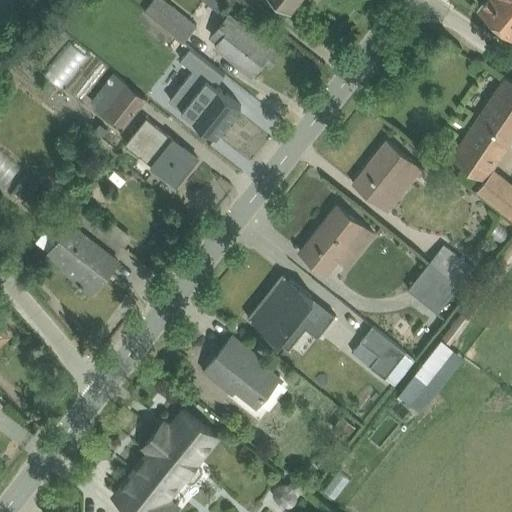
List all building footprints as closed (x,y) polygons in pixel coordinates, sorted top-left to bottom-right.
[(154,0),(139,0),(132,8),(170,41),(184,26),(154,0)] [(184,0),(183,2),(202,16),(214,0),(184,0)] [(279,0),(295,11),(302,0),(279,0)] [(511,0),(488,0),(511,18),(511,0)] [(256,74),(278,47),(232,9),(209,37),(256,74)] [(42,74),(73,101),(88,84),(57,56),(42,74)] [(93,94),(121,118),(144,90),(116,66),(93,94)] [(456,153),(491,175),(511,142),(511,78),(507,75),(456,153)] [(126,144),(176,183),(199,154),(149,115),(126,144)] [(353,182),(390,210),(425,165),(388,136),(353,182)] [(0,180),(9,169),(0,161),(0,180)] [(10,174),(2,194),(18,200),(25,180),(10,174)] [(378,231),(340,200),(302,247),(331,270),(341,257),(350,265),(378,231)] [(95,293),(125,255),(73,215),(44,252),(95,293)] [(36,222),(25,239),(36,245),(47,228),(36,222)] [(427,240),(399,293),(434,312),(462,258),(427,240)] [(337,312),(286,271),(251,314),(292,347),(309,327),(319,335),(337,312)] [(428,329),(440,339),(468,302),(456,293),(428,329)] [(0,348),(15,335),(0,319),(0,348)] [(340,346),(382,384),(405,358),(364,321),(340,346)] [(254,407),(283,372),(234,331),(205,366),(254,407)] [(387,395),(408,409),(422,387),(417,384),(442,344),(427,335),(387,395)] [(179,471),(190,479),(224,434),(183,403),(172,418),(166,414),(141,446),(147,451),(116,493),(141,511),(166,511),(172,505),(160,495),(179,471)] [(319,426),(332,438),(343,426),(330,414),(319,426)] [(259,494),(280,505),(286,493),(266,482),(259,494)]
